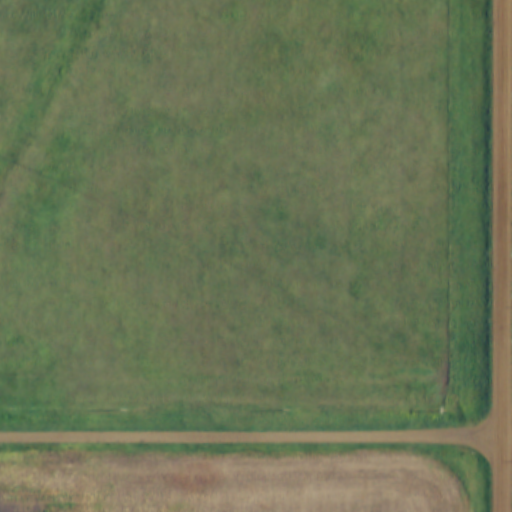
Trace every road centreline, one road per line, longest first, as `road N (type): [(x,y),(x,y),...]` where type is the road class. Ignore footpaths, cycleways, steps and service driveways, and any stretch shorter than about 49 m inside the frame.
road 1 (residential): [(503,511),(501,0)]
road 2 (residential): [(503,440),(0,439)]
